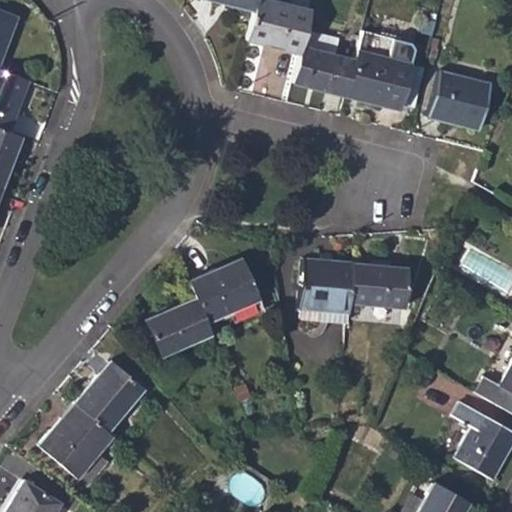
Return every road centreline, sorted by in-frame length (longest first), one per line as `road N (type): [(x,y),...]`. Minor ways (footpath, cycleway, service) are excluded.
road 1 (residential): [(0,403),(157,230),(192,166),(200,117)]
road 2 (residential): [(68,0),(79,22),(85,78),(0,325)]
road 3 (residential): [(200,117),(333,149),(376,196)]
road 4 (residential): [(200,117),(164,32),(129,0)]
